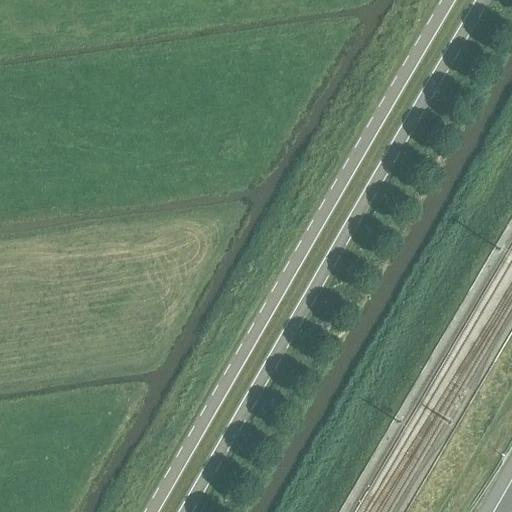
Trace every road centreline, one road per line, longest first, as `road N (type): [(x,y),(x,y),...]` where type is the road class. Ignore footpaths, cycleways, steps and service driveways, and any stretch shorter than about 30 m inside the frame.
road 1 (secondary): [(189,511),(490,0)]
road 2 (secondary): [(450,0),(152,511)]
